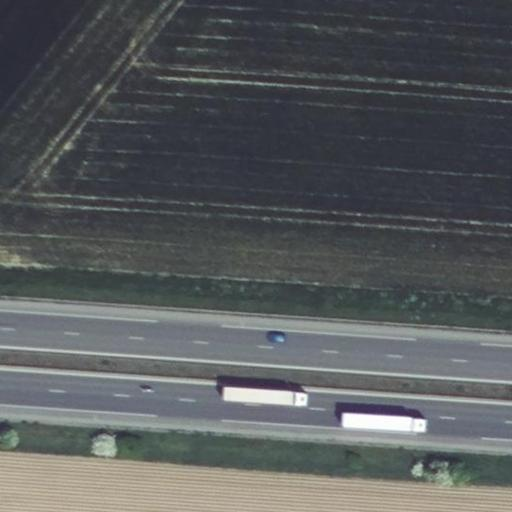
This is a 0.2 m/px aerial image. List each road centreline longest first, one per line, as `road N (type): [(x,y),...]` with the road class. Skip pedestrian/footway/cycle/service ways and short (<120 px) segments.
road 1 (motorway): [(0,388),(511,424)]
road 2 (motorway): [(511,364),(0,328)]
